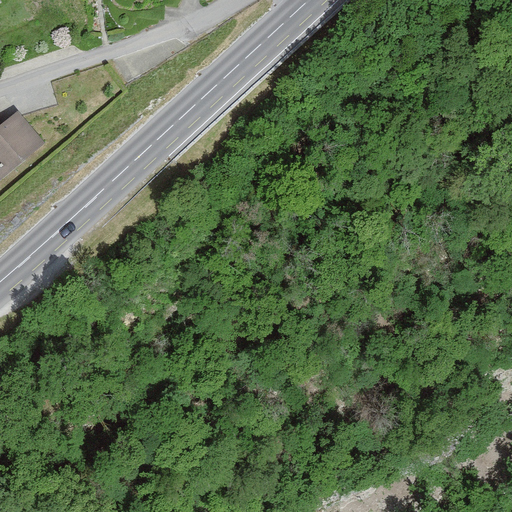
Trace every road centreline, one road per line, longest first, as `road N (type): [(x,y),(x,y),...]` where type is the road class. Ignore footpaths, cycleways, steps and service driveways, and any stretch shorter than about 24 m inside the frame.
road 1 (secondary): [(0,282),(299,7)]
road 2 (residential): [(234,0),(0,88)]
